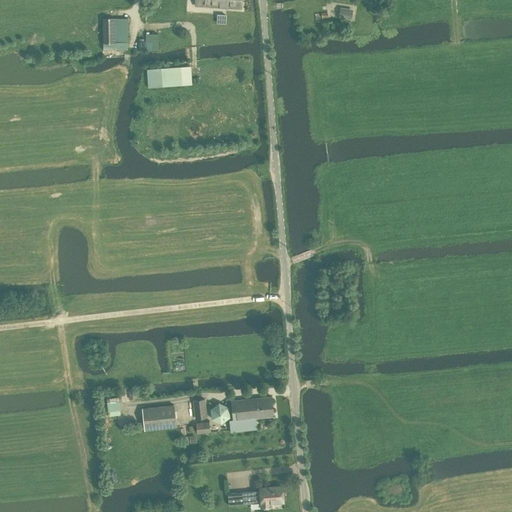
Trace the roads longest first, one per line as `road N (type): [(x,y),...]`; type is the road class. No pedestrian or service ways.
road 1 (tertiary): [(304,511),(259,0)]
road 2 (track): [(0,326),(286,296)]
road 3 (track): [(511,265),(386,278),(376,276),(361,245),(349,243),(282,263)]
